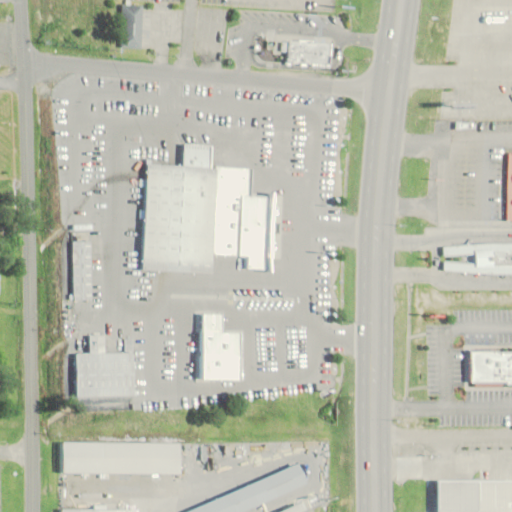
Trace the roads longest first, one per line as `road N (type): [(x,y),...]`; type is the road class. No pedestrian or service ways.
road 1 (primary): [(373,511),(375,285),(399,0)]
road 2 (tertiary): [(29,511),(19,0)]
road 3 (residential): [(22,59),(389,86)]
